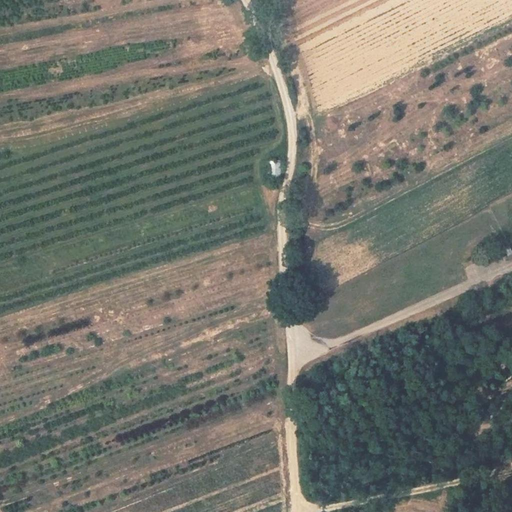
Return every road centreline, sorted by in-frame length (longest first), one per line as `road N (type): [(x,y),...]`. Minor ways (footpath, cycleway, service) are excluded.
road 1 (track): [(292,351),(280,245),(292,130),(245,0)]
road 2 (track): [(282,213),(304,225),(333,226),(511,136)]
road 3 (track): [(511,465),(324,511)]
road 4 (track): [(295,511),(292,351)]
